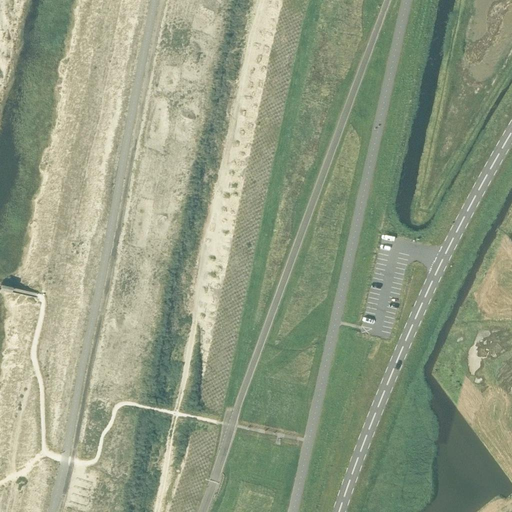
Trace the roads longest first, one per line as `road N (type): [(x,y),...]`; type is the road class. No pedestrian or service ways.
road 1 (unknown): [(274,0),(175,413),(162,511)]
road 2 (tertiary): [(338,511),(408,330),(511,129)]
